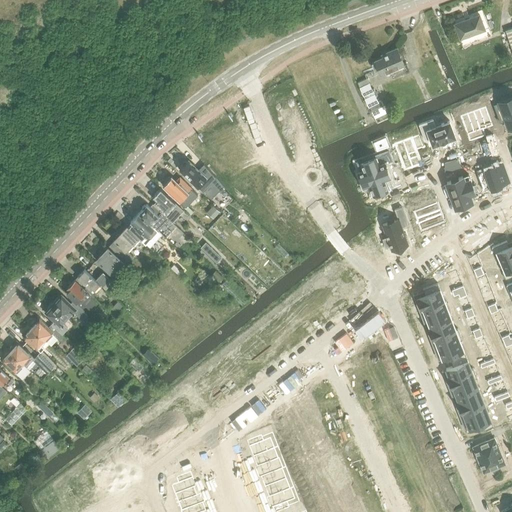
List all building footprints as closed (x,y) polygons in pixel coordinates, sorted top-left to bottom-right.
[(463,45),(492,34),(484,11),(455,22),(463,45)] [(375,59),(371,61),(374,69),(378,67),(380,72),(389,69),(392,76),(409,69),(406,62),(405,63),(398,46),(387,51),(388,53),(375,59)] [(366,78),(357,83),(359,88),(368,105),(369,105),(371,111),(383,106),(380,100),(378,102),(377,101),(368,83),(366,78)] [(498,102),(493,104),(500,122),(505,120),(508,128),(511,126),(511,96),(498,102)] [(460,116),(469,142),(485,136),(483,129),(492,126),(485,107),(473,112),(460,116)] [(432,119),(418,124),(424,140),(430,138),(432,145),(455,136),(449,120),(435,126),(432,119)] [(415,131),(393,141),(404,168),(421,162),(418,156),(423,154),(415,131)] [(385,137),(374,142),(377,150),(389,146),(385,137)] [(388,149),(356,161),(360,170),(358,171),(363,186),(369,184),(373,193),(387,188),(384,179),(390,177),(384,162),(391,159),(388,149)] [(174,167),(176,164),(170,158),(167,161),(174,167)] [(458,166),(455,159),(444,163),(444,170),(458,166)] [(183,165),(179,169),(211,198),(219,190),(221,192),(224,189),(226,187),(203,163),(198,169),(188,160),(187,161),(184,160),(183,162),(183,165)] [(493,165),(484,168),(485,169),(477,172),(483,189),(491,186),(492,189),(501,186),(500,184),(508,181),(502,163),(494,166),(493,165)] [(468,174),(446,182),(456,207),(472,201),(469,193),(474,191),(468,174)] [(166,182),(163,185),(179,200),(186,206),(199,192),(193,186),(192,187),(180,176),(175,180),(171,176),(170,178),(169,177),(165,181),(166,182)] [(160,188),(153,195),(157,199),(155,201),(153,204),(169,219),(172,221),(183,210),(175,202),(160,188)] [(432,193),(415,200),(426,229),(442,220),(432,193)] [(142,209),(139,212),(158,230),(169,219),(153,204),(150,207),(146,204),(144,205),(142,207),(142,209)] [(213,205),(206,212),(213,218),(220,211),(213,205)] [(230,214),(235,211),(231,205),(226,208),(230,214)] [(186,206),(184,209),(190,214),(193,211),(186,206)] [(398,218),(382,224),(387,237),(382,238),(385,247),(390,245),(391,249),(408,243),(402,227),(409,225),(402,206),(394,209),(398,218)] [(245,226),(252,220),(241,208),(235,213),(245,226)] [(127,225),(126,226),(141,240),(141,239),(145,243),(158,230),(139,212),(130,222),(131,223),(128,226),(127,225)] [(223,213),(209,227),(248,265),(253,260),(255,262),(264,253),(223,213)] [(115,239),(107,247),(122,262),(123,261),(126,264),(133,256),(125,249),(130,244),(134,247),(141,240),(126,226),(119,234),(117,234),(115,236),(115,239)] [(506,240),(492,246),(495,253),(496,252),(501,261),(511,256),(511,244),(509,246),(507,242),(506,240)] [(206,242),(201,247),(217,262),(222,257),(206,242)] [(289,254),(278,243),(274,247),(285,258),(289,254)] [(103,252),(96,259),(115,276),(119,272),(116,269),(122,262),(107,247),(104,247),(102,250),(103,252)] [(511,256),(501,261),(501,262),(505,271),(502,272),(504,279),(511,275),(511,256)] [(174,264),(171,267),(178,274),(181,271),(174,264)] [(79,277),(76,280),(92,296),(98,290),(97,290),(101,285),(95,279),(85,269),(78,276),(79,277)] [(103,271),(95,279),(101,285),(106,289),(113,281),(103,271)] [(217,272),(211,278),(217,283),(223,277),(217,272)] [(266,277),(265,281),(273,282),(275,273),(269,273),(269,278),(266,277)] [(229,277),(220,287),(241,307),(250,297),(229,277)] [(69,290),(67,293),(74,299),(77,303),(83,308),(85,305),(89,308),(96,301),(92,297),(92,296),(76,280),(75,279),(67,288),(69,290)] [(425,294),(417,297),(421,307),(422,308),(422,307),(444,299),(437,282),(423,288),(425,294)] [(463,285),(452,289),(454,295),(458,293),(465,290),(463,285)] [(57,297),(53,301),(53,302),(53,303),(68,317),(74,312),(82,319),(87,314),(83,310),(84,309),(83,308),(77,303),(74,299),(71,303),(61,294),(58,298),(57,297)] [(444,299),(422,307),(426,317),(448,309),(444,299)] [(118,301),(109,310),(114,314),(122,305),(118,301)] [(48,308),(45,312),(54,320),(51,323),(62,333),(67,327),(63,323),(68,317),(53,303),(52,303),(47,307),(48,308)] [(448,309),(426,317),(430,327),(452,319),(451,318),(448,309)] [(31,326),(31,327),(44,340),(45,339),(50,343),(56,336),(63,342),(67,337),(62,333),(51,323),(48,326),(39,318),(36,321),(33,321),(31,323),(31,326)] [(430,327),(429,327),(433,337),(434,337),(455,329),(455,328),(452,319),(430,327)] [(26,332),(23,336),(37,349),(37,348),(40,350),(40,351),(41,350),(43,347),(40,345),(44,340),(31,327),(30,327),(28,327),(26,329),(26,332)] [(455,329),(434,337),(438,347),(459,339),(462,339),(457,328),(455,328),(455,329)] [(511,332),(502,337),(504,341),(511,337),(511,332)] [(459,339),(438,347),(438,348),(442,358),(448,355),(450,360),(465,355),(460,340),(459,339)] [(10,349),(9,350),(23,363),(26,366),(27,365),(31,361),(33,359),(34,358),(31,355),(31,354),(18,341),(14,345),(12,345),(10,347),(10,349)] [(67,354),(66,355),(74,363),(76,365),(86,355),(85,355),(76,345),(67,354)] [(371,345),(357,352),(359,358),(362,357),(366,366),(385,358),(386,357),(381,347),(374,350),(371,345)] [(148,348),(142,354),(152,364),(159,357),(148,348)] [(5,355),(1,359),(15,372),(18,375),(21,377),(29,369),(26,366),(23,363),(9,350),(8,351),(6,351),(5,352),(5,355)] [(34,358),(33,359),(37,363),(47,373),(52,368),(44,360),(42,358),(37,354),(34,358)] [(74,363),(66,355),(66,354),(63,356),(71,365),(74,363)] [(452,365),(446,368),(449,377),(471,369),(471,368),(465,355),(450,360),(452,365)] [(44,360),(52,368),(56,363),(48,356),(44,360)] [(134,358),(130,363),(139,371),(143,366),(134,358)] [(385,358),(366,366),(371,376),(368,377),(371,383),(386,376),(383,371),(390,368),(385,358)] [(92,370),(86,365),(82,369),(88,374),(92,370)] [(0,383),(1,385),(5,380),(9,384),(10,384),(13,380),(0,367),(0,383)] [(450,378),(449,378),(452,386),(474,377),(476,377),(473,367),(471,368),(471,369),(449,377),(450,378)] [(474,377),(452,386),(453,390),(454,389),(456,394),(477,385),(475,381),(474,377)] [(388,382),(374,389),(377,395),(379,394),(383,403),(402,394),(397,384),(391,387),(388,382)] [(477,385),(456,394),(458,399),(457,399),(458,402),(481,394),(479,391),(477,385)] [(119,406),(128,399),(119,391),(111,398),(119,406)] [(95,392),(90,396),(94,401),(99,396),(95,392)] [(295,406),(288,409),(292,419),(316,408),(309,392),(292,400),(295,406)] [(402,394),(383,403),(388,413),(407,404),(402,394)] [(481,394),(458,402),(460,408),(461,408),(462,411),(484,402),(483,400),(481,394)] [(46,405),(41,400),(36,404),(42,410),(46,405)] [(484,402),(462,411),(464,417),(465,419),(487,411),(486,408),(484,402)] [(21,403),(5,419),(11,425),(27,409),(21,403)] [(85,403),(77,411),(83,418),(91,410),(85,403)] [(407,404),(388,413),(392,423),(411,414),(412,414),(407,404)] [(314,409),(293,419),(298,429),(318,419),(314,409)] [(487,411),(465,419),(469,428),(476,425),(478,431),(493,425),(487,411)] [(54,412),(49,417),(55,422),(59,418),(54,412)] [(411,414),(392,423),(397,432),(416,424),(411,414)] [(318,419),(298,429),(302,438),(323,429),(318,419)] [(416,424),(397,432),(402,442),(420,433),(416,424)] [(502,426),(497,428),(504,447),(510,445),(502,426)] [(302,438),(301,439),(306,449),(307,448),(328,438),(323,429),(302,438)] [(47,430),(34,440),(41,449),(54,439),(47,430)] [(420,433),(402,442),(406,452),(404,453),(407,458),(421,452),(419,447),(426,443),(421,433),(420,433)] [(261,434),(246,440),(252,456),(274,448),(270,437),(263,440),(261,434)] [(328,438),(307,448),(311,458),(332,448),(328,438)] [(494,438),(474,446),(478,455),(477,456),(478,456),(480,460),(479,461),(480,461),(484,471),(490,469),(491,471),(499,467),(499,465),(504,463),(494,438)] [(54,439),(41,449),(47,457),(60,447),(54,439)] [(274,448),(252,456),(256,466),(278,458),(278,457),(274,448)] [(332,448),(311,458),(316,468),(323,465),(325,471),(340,464),(332,448)] [(421,452),(407,458),(409,464),(411,463),(415,471),(434,462),(430,454),(423,457),(421,452)] [(256,466),(254,467),(258,478),(261,477),(260,476),(282,468),(283,468),(279,457),(278,457),(278,458),(256,466)] [(25,462),(13,470),(18,476),(29,468),(25,462)] [(434,462),(415,471),(419,479),(438,470),(435,462),(434,462)] [(282,468),(260,476),(261,477),(264,486),(286,478),(282,468)] [(330,481),(324,484),(328,493),(349,483),(342,469),(328,476),(330,481)] [(438,470),(419,479),(423,487),(442,479),(438,470)] [(178,482),(171,485),(174,494),(194,486),(194,487),(196,486),(190,471),(176,477),(178,482)] [(286,478),(264,486),(268,496),(268,497),(290,488),(286,478)] [(442,479),(423,487),(427,495),(446,486),(445,486),(442,479)] [(349,483),(328,493),(332,501),(352,491),(349,483)] [(194,486),(174,494),(178,502),(197,495),(197,494),(194,487),(194,486)] [(446,486),(427,495),(430,504),(449,495),(450,495),(446,486)] [(268,496),(266,497),(270,508),(272,507),(274,511),(276,511),(289,507),(287,501),(295,498),(290,487),(290,488),(268,497),(268,496)] [(352,491),(332,501),(335,509),(356,500),(352,491)] [(197,495),(178,502),(180,510),(181,511),(203,502),(203,503),(205,502),(201,492),(197,494),(197,495)] [(449,495),(430,504),(434,511),(433,511),(449,511),(447,506),(453,503),(449,495)] [(0,499),(0,511),(5,511),(11,507),(3,497),(0,499)] [(335,509),(335,510),(335,511),(350,511),(360,508),(356,500),(335,509)] [(180,510),(180,511),(202,511),(204,511),(206,511),(203,503),(203,502),(181,511),(180,510)]
